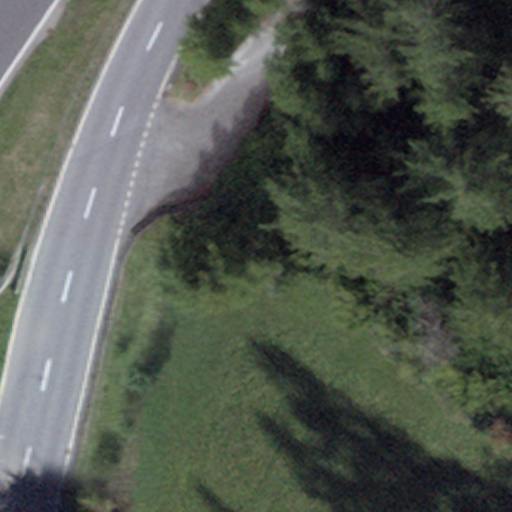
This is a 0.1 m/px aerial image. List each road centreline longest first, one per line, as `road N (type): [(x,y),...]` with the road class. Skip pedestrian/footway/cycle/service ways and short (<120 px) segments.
road 1 (primary): [(14,511),(87,192),(136,66),(173,0)]
road 2 (track): [(87,192),(315,0)]
